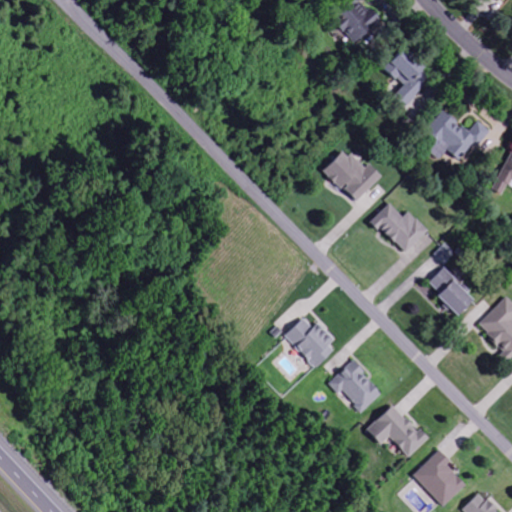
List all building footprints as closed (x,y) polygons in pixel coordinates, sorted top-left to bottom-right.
[(329,29),(350,49),(375,23),(350,0),(335,0),(325,12),(335,22),(329,29)] [(429,78),(391,47),(378,64),(385,70),(381,75),(399,89),(389,101),(402,112),(429,78)] [(484,133),(471,120),(460,132),(439,113),(419,134),(453,167),(484,133)] [(347,204),(372,182),(341,147),(316,169),(347,204)] [(505,183),(511,186),(511,151),(509,150),(487,192),(498,197),(505,183)] [(397,255),(422,233),(403,212),(396,218),(385,206),(367,222),(397,255)] [(418,289),(450,317),(466,298),(434,271),(418,289)] [(511,356),(511,327),(506,321),(511,315),(511,309),(501,298),(470,328),(504,364),(511,356)] [(307,368),(333,345),(312,323),(307,328),(298,318),(278,336),(307,368)] [(323,384),(354,416),(377,394),(346,362),(323,384)] [(421,440),(384,406),(358,433),(373,448),(381,440),(402,460),(421,440)] [(463,484),(432,453),(408,477),(439,508),(463,484)] [(454,511),(490,511),(472,494),(454,511)]
